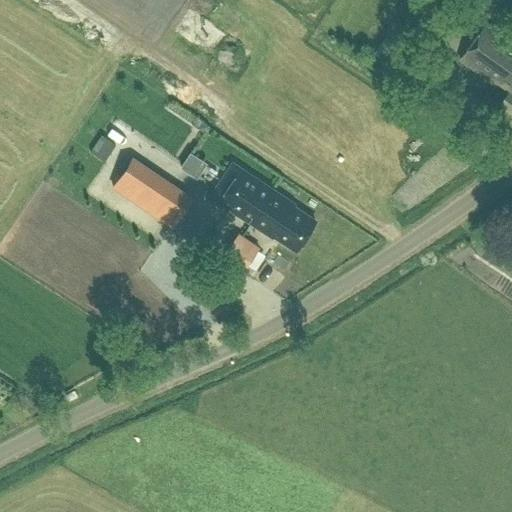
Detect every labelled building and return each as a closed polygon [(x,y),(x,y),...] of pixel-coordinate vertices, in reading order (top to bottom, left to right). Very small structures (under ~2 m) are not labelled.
[(511,42),(484,23),(458,59),(494,84),(497,79),(508,86),(496,103),(511,113),(511,42)] [(129,64),(142,46),(117,28),(104,46),(129,64)] [(397,42),(382,62),(402,76),(417,56),(397,42)] [(206,116),(219,96),(162,59),(149,79),(206,116)] [(483,101),(466,89),(454,106),(471,118),(483,101)] [(166,107),(196,127),(201,120),(171,100),(166,107)] [(207,125),(201,120),(196,127),(203,131),(207,125)] [(208,129),(172,168),(201,194),(237,155),(208,129)] [(114,143),(101,133),(89,150),(103,159),(114,143)] [(190,197),(131,158),(112,186),(171,225),(190,197)] [(254,224),(276,192),(232,162),(209,195),(254,224)] [(295,249),(314,220),(293,206),(295,204),(276,192),(254,224),(272,236),(273,234),(295,249)] [(226,250),(246,264),(258,246),(237,233),(226,250)]
